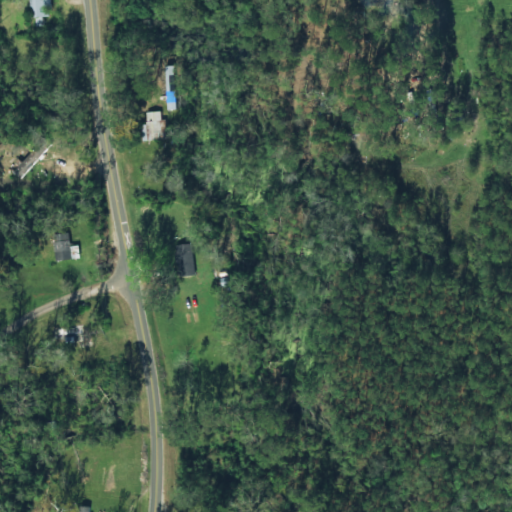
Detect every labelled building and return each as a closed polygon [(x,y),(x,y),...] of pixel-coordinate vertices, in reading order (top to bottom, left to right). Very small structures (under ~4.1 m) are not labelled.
[(29,0),(30,17),(35,16),(35,27),(48,26),(47,9),(51,8),(50,0),(29,0)] [(173,91),(165,91),(164,109),(173,110),(173,91)] [(159,112),(138,112),(139,140),(161,139),(159,112)] [(13,173),(21,179),(45,148),(38,142),(13,173)] [(69,245),(68,233),(53,234),(54,260),(79,259),(78,245),(69,245)] [(192,243),(175,244),(177,276),(194,275),(192,243)]
